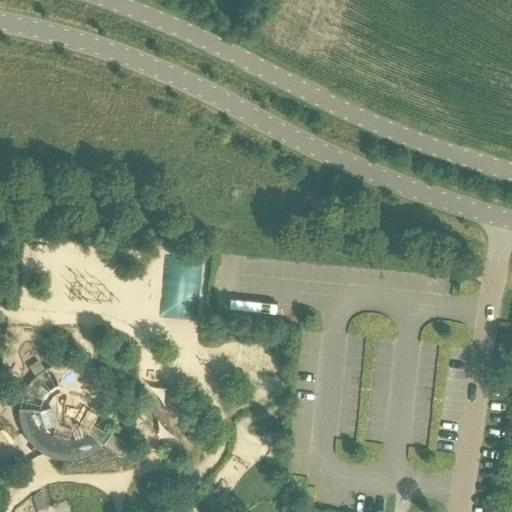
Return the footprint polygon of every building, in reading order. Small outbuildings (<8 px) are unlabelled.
[(208,324),(208,263),(172,263),(172,324),(208,324)] [(225,305),(225,319),(251,319),(252,305),(225,305)] [(53,409),(63,373),(43,367),(32,403),(53,409)] [(128,446),(110,433),(109,435),(108,437),(106,439),(105,440),(104,442),(102,443),(121,456),(128,446)] [(34,461),(15,468),(19,479),(38,471),(34,461)] [(45,511),(50,511),(59,507),(50,493),(38,500),(45,511)]
